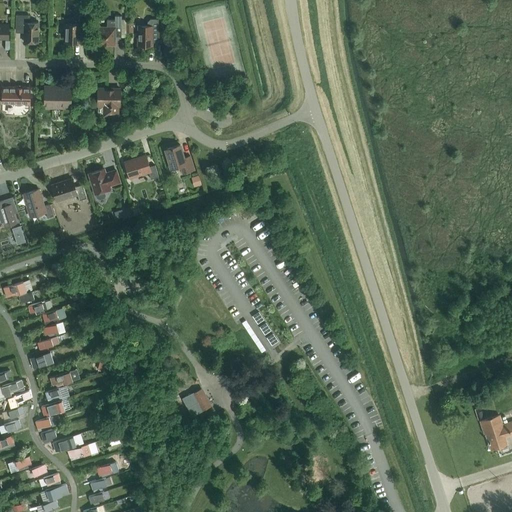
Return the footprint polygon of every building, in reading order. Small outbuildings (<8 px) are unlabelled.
[(24,42),(38,43),(38,23),(29,22),(29,15),(15,15),(15,30),(24,30),(24,42)] [(65,43),(79,43),(79,31),(86,31),(86,15),(79,15),(79,25),(65,24),(65,43)] [(121,36),(121,15),(115,15),(115,20),(107,20),(107,27),(97,27),(97,45),(115,46),(115,36),(121,36)] [(158,42),(158,19),(150,19),(147,22),(147,26),(138,26),(138,46),(141,46),(145,50),(148,46),(152,46),(152,42),(158,42)] [(0,40),(8,40),(8,23),(0,23),(0,40)] [(227,61),(226,52),(219,53),(219,55),(214,55),(215,62),(227,61)] [(29,104),(29,88),(21,87),(21,88),(17,88),(17,87),(2,87),(2,104),(14,104),(14,105),(16,106),(20,106),(22,105),(23,104),(29,104)] [(119,118),(120,107),(121,107),(121,88),(97,87),(96,106),(99,106),(99,111),(100,113),(104,113),(104,117),(119,118)] [(69,107),(69,88),(45,88),(45,107),(69,107)] [(190,156),(184,158),(180,145),(171,148),(171,149),(165,150),(171,169),(180,166),(183,174),(194,170),(190,156)] [(155,165),(149,167),(145,156),(124,162),(129,178),(148,172),(151,179),(158,177),(155,165)] [(89,174),(95,194),(96,198),(100,201),(105,199),(107,195),(106,190),(110,189),(109,186),(119,182),(116,171),(105,174),(103,169),(89,174)] [(87,199),(82,185),(75,187),(72,179),(51,185),(56,201),(77,194),(79,201),(87,199)] [(39,190),(23,194),(30,217),(45,212),(47,218),(53,216),(50,205),(44,206),(39,190)] [(0,201),(0,222),(3,222),(4,226),(17,223),(12,207),(6,209),(6,208),(4,207),(2,201),(0,201)] [(3,287),(6,297),(27,290),(24,280),(3,287)] [(21,303),(34,299),(32,292),(19,297),(21,303)] [(45,302),(28,307),(31,317),(48,311),(45,302)] [(57,311),(42,315),(45,325),(60,320),(57,311)] [(42,328),(45,335),(58,331),(56,324),(42,328)] [(58,337),(37,343),(40,353),(50,350),(49,347),(60,344),(58,337)] [(33,368),(53,362),(50,351),(30,358),(33,368)] [(99,362),(97,369),(104,371),(106,363),(99,362)] [(49,377),(52,387),(73,379),(70,370),(49,377)] [(0,386),(1,386),(0,382),(0,381),(12,378),(10,371),(0,374),(0,386)] [(24,390),(21,381),(2,386),(5,396),(24,390)] [(49,403),(56,401),(55,397),(61,395),(59,389),(45,393),(47,400),(48,399),(49,403)] [(193,394),(201,409),(209,405),(201,390),(193,394)] [(17,403),(30,399),(28,392),(25,393),(15,396),(17,403)] [(41,405),(44,417),(66,410),(63,398),(56,401),(49,403),(41,405)] [(362,409),(365,414),(373,410),(371,405),(362,409)] [(23,414),(21,407),(2,413),(4,419),(23,414)] [(35,422),(37,430),(52,425),(53,427),(58,425),(56,416),(35,422)] [(504,437),(511,434),(511,422),(502,425),(499,416),(480,422),(483,430),(484,429),(491,449),(506,444),(504,437)] [(7,432),(21,428),(19,421),(5,425),(7,432)] [(43,441),(44,441),(44,444),(54,441),(53,438),(58,436),(56,429),(40,434),(43,441)] [(0,445),(1,447),(14,443),(12,436),(0,439),(0,445)] [(55,450),(68,445),(66,439),(52,443),(55,450)] [(70,458),(83,454),(81,447),(68,451),(70,458)] [(31,467),(28,457),(15,461),(18,468),(19,468),(20,470),(31,467)] [(5,467),(11,464),(9,458),(2,461),(5,467)] [(99,478),(114,474),(111,464),(96,468),(99,478)] [(34,476),(47,472),(45,465),(32,469),(34,476)] [(47,485),(60,481),(58,473),(48,477),(44,478),(47,485)] [(92,490),(94,490),(95,494),(103,491),(102,487),(113,484),(111,477),(90,483),(92,490)] [(44,503),(70,495),(67,485),(41,493),(44,503)] [(110,498),(108,491),(88,497),(90,504),(91,504),(92,506),(101,504),(100,501),(110,498)] [(56,501),(43,505),(45,511),(46,511),(53,511),(52,510),(58,508),(56,501)] [(88,502),(81,505),(83,510),(90,508),(88,502)] [(12,507),(13,511),(18,511),(27,509),(25,503),(12,507)]
